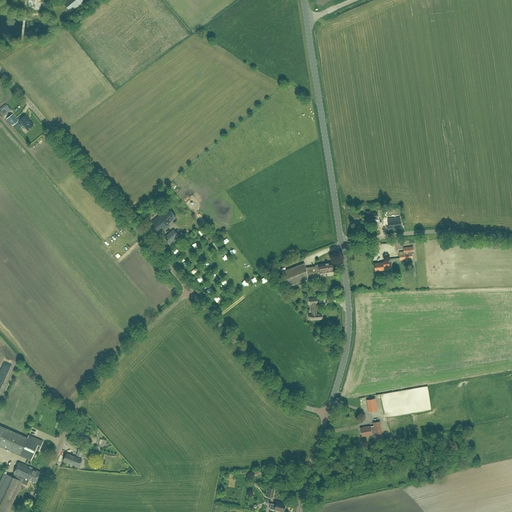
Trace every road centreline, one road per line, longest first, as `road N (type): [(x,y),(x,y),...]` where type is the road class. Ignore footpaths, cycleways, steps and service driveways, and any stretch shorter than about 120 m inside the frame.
road 1 (unclassified): [(189,289),(0,68)]
road 2 (unclassified): [(30,511),(74,411),(189,289)]
road 3 (tertiary): [(341,243),(303,0)]
road 4 (unclassified): [(328,415),(274,392),(189,289)]
road 5 (tertiary): [(328,415),(347,339),(341,243)]
road 6 (unclassified): [(511,237),(427,232),(341,243)]
